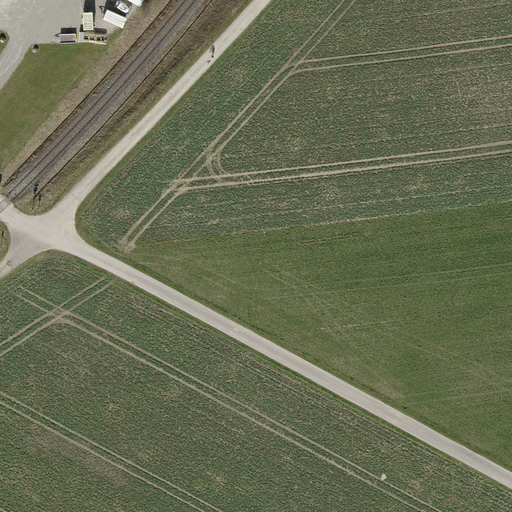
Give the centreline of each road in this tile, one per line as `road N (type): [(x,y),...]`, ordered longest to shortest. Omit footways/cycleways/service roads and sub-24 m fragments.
road 1 (track): [(48,232),(511,480)]
road 2 (track): [(48,232),(261,0)]
